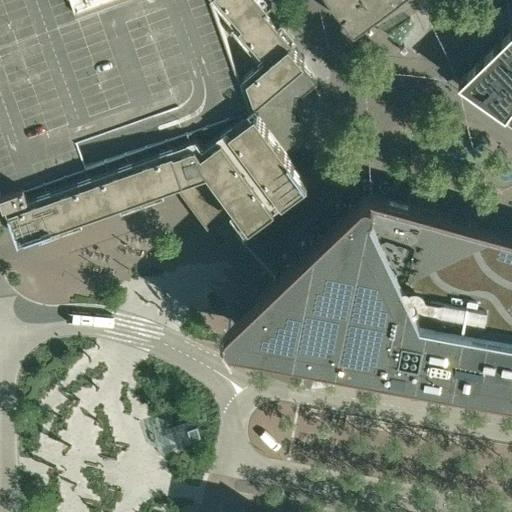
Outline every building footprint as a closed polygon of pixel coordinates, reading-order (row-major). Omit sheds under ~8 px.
[(291,41),(294,38),(266,5),(269,3),(268,2),(266,0),(0,0),(0,180),(2,187),(6,186),(8,193),(5,194),(6,196),(18,229),(21,238),(102,210),(176,184),(219,242),(251,219),(307,177),(291,155),(289,152),(303,141),(309,137),(309,138),(311,136),(297,117),(292,116),(293,106),(294,97),(300,97),(318,82),(316,80),(315,80),(309,73),(299,61),(305,57),(291,41)] [(333,0),(354,28),(391,0),(333,0)] [(407,20),(387,35),(401,42),(413,26),(407,20)] [(511,28),(480,59),(459,79),(505,113),(506,111),(507,111),(509,108),(511,110),(511,28)] [(511,230),(371,191),(368,190),(366,190),(364,190),(362,191),(361,192),(256,292),(228,319),(227,320),(225,322),(225,324),(224,326),(224,328),(225,331),(226,333),(227,335),(229,336),(231,337),(233,338),(240,339),(511,389),(511,230)] [(197,415),(166,426),(152,431),(156,441),(159,452),(167,449),(191,441),(204,436),(202,431),(201,427),(198,420),(197,415)]
